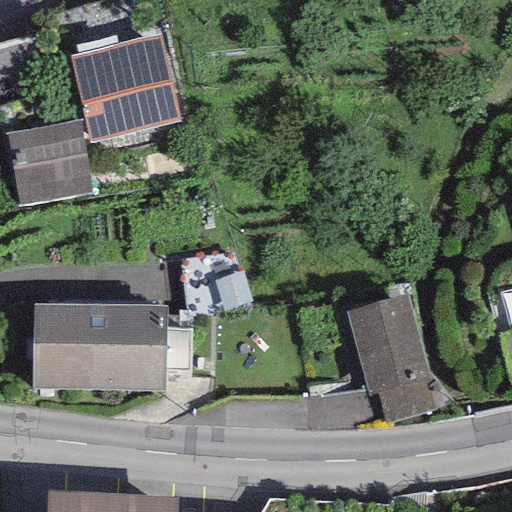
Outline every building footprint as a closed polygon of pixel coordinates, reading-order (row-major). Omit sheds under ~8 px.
[(155,45),(75,65),(92,138),(173,119),(155,45)] [(76,131),(12,142),(22,202),(86,191),(76,131)] [(407,304),(350,318),(369,392),(379,390),(386,421),(433,410),(407,304)] [(161,315),(37,314),(37,388),(161,389),(161,373),(189,373),(189,332),(161,332),(161,315)] [(176,511),(177,497),(45,490),(44,511),(176,511)]
